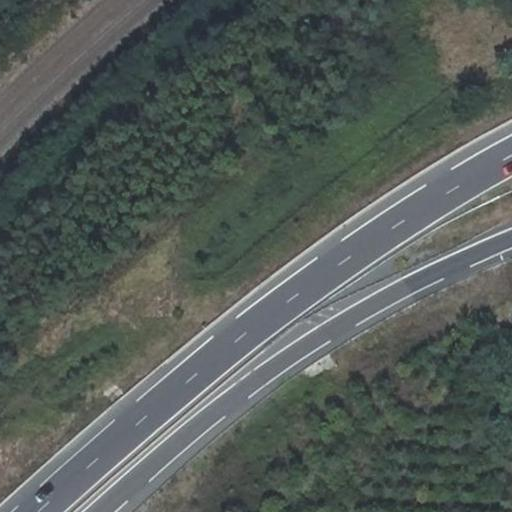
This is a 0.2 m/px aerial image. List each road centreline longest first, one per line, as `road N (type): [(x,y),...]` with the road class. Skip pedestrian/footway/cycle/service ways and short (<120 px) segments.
road 1 (motorway): [(511,154),(337,262),(130,428),(40,511)]
road 2 (motorway): [(99,511),(162,450),(263,374),(364,310),(511,239)]
